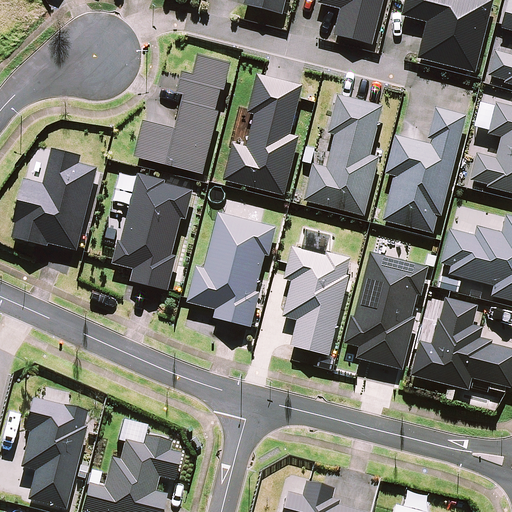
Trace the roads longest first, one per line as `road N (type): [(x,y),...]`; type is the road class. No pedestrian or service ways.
road 1 (residential): [(414,81),(186,23),(153,25),(95,54)]
road 2 (residential): [(249,399),(511,463)]
road 3 (residential): [(25,304),(166,374),(249,399)]
